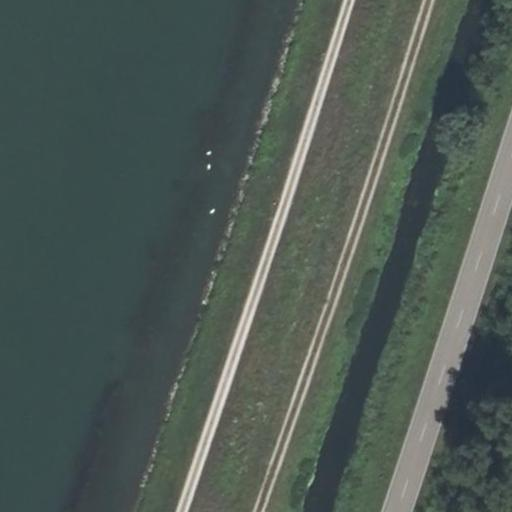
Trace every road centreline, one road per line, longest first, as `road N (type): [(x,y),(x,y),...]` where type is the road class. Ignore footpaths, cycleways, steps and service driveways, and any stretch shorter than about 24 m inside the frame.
road 1 (track): [(342,0),(186,511)]
road 2 (tertiary): [(392,511),(511,159)]
